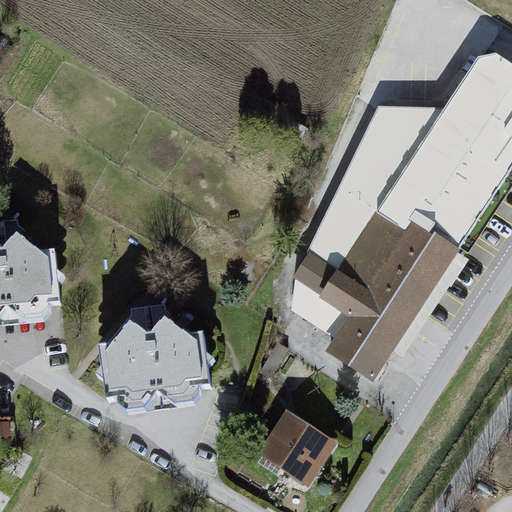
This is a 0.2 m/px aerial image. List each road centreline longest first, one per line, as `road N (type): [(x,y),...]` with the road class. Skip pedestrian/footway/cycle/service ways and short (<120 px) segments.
road 1 (residential): [(511,265),(353,511)]
road 2 (residential): [(0,352),(183,455),(239,511)]
road 3 (unclassified): [(440,511),(511,400)]
